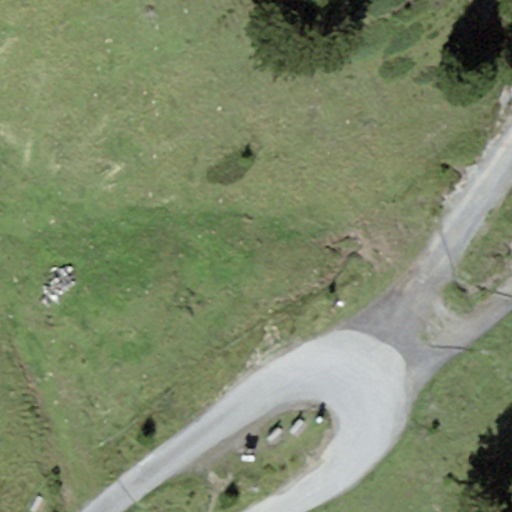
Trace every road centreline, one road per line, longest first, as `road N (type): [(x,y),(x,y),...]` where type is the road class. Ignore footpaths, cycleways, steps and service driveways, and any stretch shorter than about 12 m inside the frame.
road 1 (track): [(511,148),(341,370)]
road 2 (track): [(511,286),(431,366),(365,395)]
